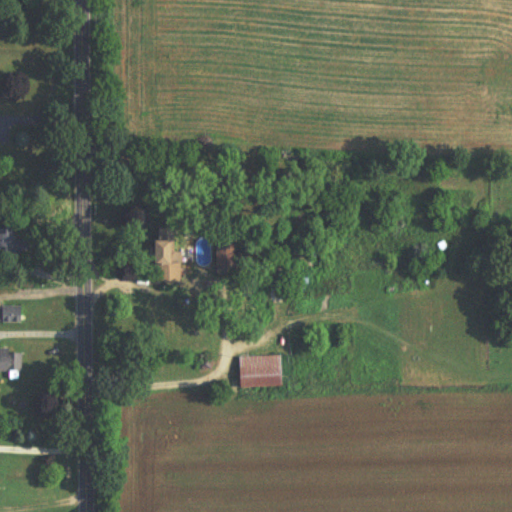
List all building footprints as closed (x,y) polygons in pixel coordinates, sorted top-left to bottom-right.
[(0,245),(0,246),(0,255),(29,255),(29,240),(16,240),(16,228),(0,228),(0,229),(0,235),(0,234),(0,245)] [(160,259),(179,266),(183,255),(174,251),(175,247),(165,244),(160,259)] [(23,323),(23,306),(1,306),(1,323),(23,323)] [(24,354),(12,354),(12,349),(0,348),(0,372),(24,373),(24,354)] [(242,389),(284,387),(283,356),(240,358),(242,389)]
